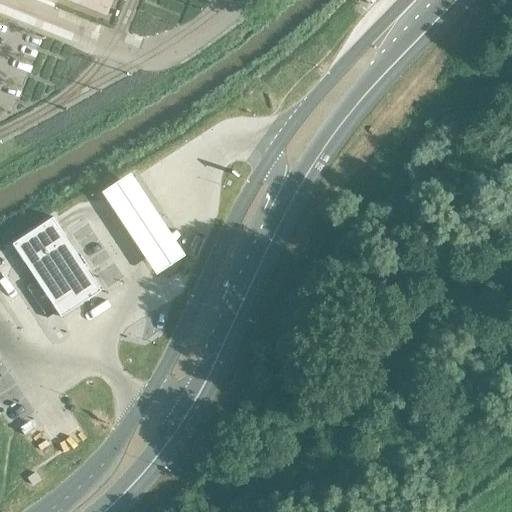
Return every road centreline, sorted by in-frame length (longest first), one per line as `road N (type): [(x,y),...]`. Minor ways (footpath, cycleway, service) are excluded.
road 1 (secondary): [(405,0),(276,146),(145,403),(89,469),(35,511)]
road 2 (secondary): [(92,511),(185,403),(319,139),(444,0)]
